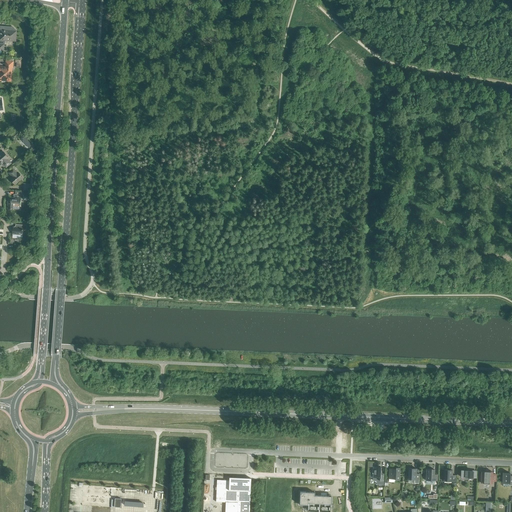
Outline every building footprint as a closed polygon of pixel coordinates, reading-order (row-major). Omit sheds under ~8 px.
[(0,49),(4,50),(4,39),(9,40),(9,39),(15,39),(15,29),(15,30),(13,27),(10,27),(0,25),(0,31),(0,33),(1,33),(1,36),(0,35),(0,49)] [(13,62),(7,61),(7,68),(0,67),(0,72),(0,73),(0,74),(0,76),(2,77),(1,82),(5,82),(5,81),(8,81),(8,79),(11,79),(11,68),(13,68),(13,62)] [(21,137),(21,139),(22,141),(29,148),(32,145),(26,139),(25,138),(25,137),(23,136),(22,136),(21,137)] [(9,158),(3,152),(0,154),(0,165),(3,164),(6,168),(11,163),(8,159),(9,158)] [(10,179),(15,185),(23,178),(18,173),(17,173),(13,168),(8,173),(12,176),(13,177),(10,179)] [(10,198),(10,201),(8,201),(7,209),(13,209),(13,205),(20,206),(20,199),(23,199),(23,195),(14,194),(14,198),(10,198)] [(12,234),(13,234),(22,235),(23,231),(25,231),(26,229),(26,225),(15,224),(15,227),(13,227),(13,229),(11,231),(13,233),(12,234)] [(380,474),(381,467),(379,467),(379,466),(375,466),(375,467),(374,467),(373,470),(372,474),(373,474),(373,477),(377,478),(377,485),(383,485),(383,474),(380,474)] [(395,480),(399,481),(400,468),(396,468),(396,469),(389,469),(389,479),(395,479),(395,480)] [(416,474),(416,469),(408,468),(408,472),(407,472),(407,476),(408,476),(408,480),(419,480),(419,474),(416,474)] [(426,480),(437,481),(437,475),(434,474),(434,469),(426,469),(426,473),(425,473),(425,476),(426,477),(426,480)] [(444,477),(444,481),(455,482),(455,475),(452,475),(452,470),(444,470),(444,474),(443,474),(443,477),(444,477)] [(481,474),(480,474),(480,480),(481,480),(481,483),(484,483),(483,484),(489,485),(489,483),(492,483),(492,481),(495,481),(496,474),(492,474),(493,472),(481,471),(481,474)] [(510,473),(503,473),(503,475),(502,475),(501,480),(503,480),(502,483),(509,483),(509,484),(511,484),(511,476),(510,476),(510,473)] [(249,511),(251,479),(251,478),(229,477),(229,480),(221,480),(217,480),(216,502),(226,502),(225,511),(249,511)] [(331,496),(315,495),(315,492),(314,492),(300,492),(299,505),(300,505),(308,505),(308,503),(319,504),(330,504),(331,504),(331,496)]
